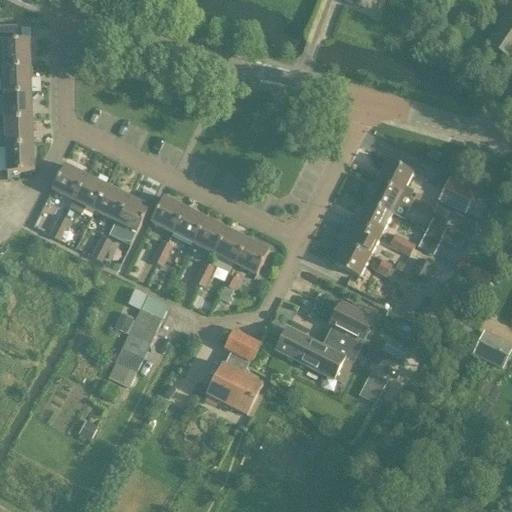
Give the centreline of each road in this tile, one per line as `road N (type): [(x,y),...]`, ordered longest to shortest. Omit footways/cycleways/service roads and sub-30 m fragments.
road 1 (residential): [(366,102),(301,241),(68,127),(61,113),(64,44),(75,10)]
road 2 (track): [(342,511),(511,186)]
road 3 (tertiary): [(75,10),(366,102)]
road 4 (tertiary): [(366,102),(511,140)]
